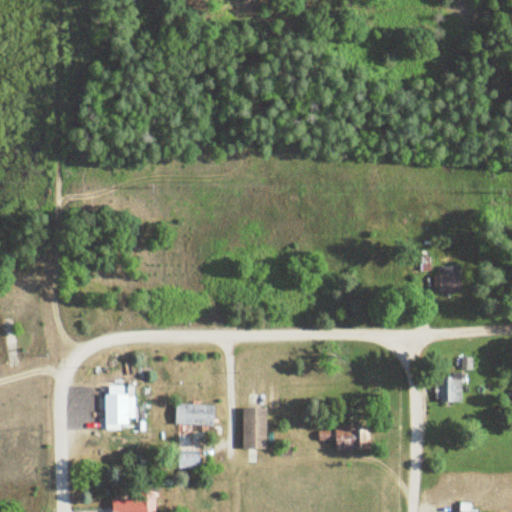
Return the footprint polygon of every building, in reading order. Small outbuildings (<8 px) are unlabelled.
[(462,293),(462,269),(435,269),(435,293),(462,293)] [(472,358),(462,358),(462,371),(472,371),(472,358)] [(463,379),(441,379),(441,403),(463,403),(463,379)] [(106,393),(106,425),(130,425),(130,393),(106,393)] [(177,425),(216,425),(216,404),(177,404),(177,425)] [(245,448),(269,448),(269,407),(245,407),(245,448)] [(336,450),(372,450),(371,427),(319,428),(320,441),(336,441),(336,450)] [(202,467),(202,454),(182,454),(182,467),(202,467)] [(113,511),(156,511),(156,494),(114,494),(113,511)]
